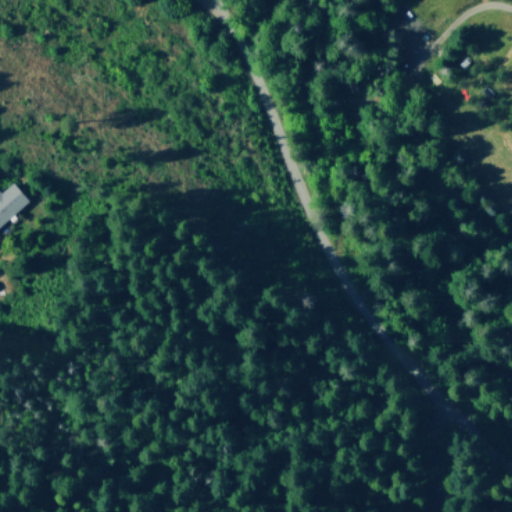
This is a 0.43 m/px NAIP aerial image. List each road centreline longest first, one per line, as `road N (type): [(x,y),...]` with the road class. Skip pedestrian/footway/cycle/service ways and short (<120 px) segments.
road 1 (residential): [(511,472),(354,314),(271,154),(98,0)]
road 2 (residential): [(271,154),(0,197)]
